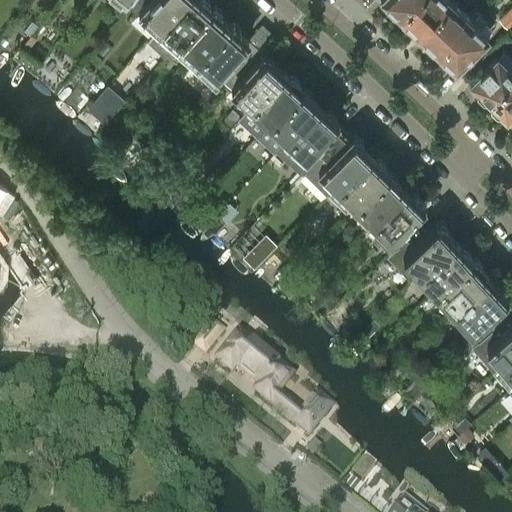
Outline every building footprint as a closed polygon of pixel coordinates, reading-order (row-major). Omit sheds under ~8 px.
[(112,0),(113,3),(113,6),(114,9),(115,11),(117,14),(119,16),(128,6),(132,0),(112,0)] [(156,26),(179,0),(132,0),(128,6),(135,11),(137,9),(156,26)] [(179,0),(156,26),(174,42),(210,3),(208,2),(208,0),(179,0)] [(410,0),(384,0),(388,3),(388,7),(392,11),(396,11),(398,13),(410,0)] [(410,0),(398,13),(400,14),(400,19),(404,23),(408,23),(417,31),(446,0),(410,0)] [(451,0),(446,0),(417,31),(425,39),(425,43),(429,47),(433,47),(436,49),(468,15),(451,0)] [(211,5),(210,3),(174,42),(193,59),(228,20),(220,13),(221,10),(214,4),(211,5)] [(507,26),(511,21),(511,3),(498,18),(507,26)] [(454,67),(487,34),(492,29),(486,23),(488,21),(475,8),(468,15),(436,49),(437,50),(437,54),(442,58),(446,58),(454,67)] [(228,20),(193,59),(212,76),(215,73),(222,80),(253,47),(245,40),(247,37),(239,30),(239,27),(233,21),(230,22),(228,20)] [(253,47),(222,80),(248,104),(282,68),(273,61),(274,58),(271,54),(266,51),(264,52),(262,50),(260,53),(253,47)] [(486,97),(487,99),(511,73),(511,57),(502,47),(469,80),(475,87),(475,91),(481,97),(486,97)] [(289,75),(282,68),(248,104),(267,121),(300,85),(298,83),(299,81),(296,77),(291,74),(289,75)] [(511,73),(487,99),(489,100),(489,105),(495,111),(499,111),(506,117),(511,110),(511,73)] [(106,85),(87,106),(104,121),(123,100),(106,85)] [(301,86),(300,85),(267,121),(285,137),(318,102),(311,94),(311,92),(308,88),(303,85),(301,86)] [(301,170),(302,169),(314,157),(341,129),(334,122),(337,119),(335,117),(335,114),(332,111),(328,108),(326,109),(318,102),(285,137),(276,147),(301,170)] [(223,117),(230,124),(239,114),(232,108),(223,117)] [(317,167),(348,136),(341,129),(314,157),(302,169),(326,194),(328,192),(335,185),(317,167)] [(335,185),(369,150),(362,143),(363,141),(359,137),(355,133),(353,134),(351,133),(348,136),(317,167),(335,185)] [(369,150),(335,185),(328,192),(345,210),(353,202),(387,168),(386,167),(387,165),(383,160),(379,157),(377,158),(369,150)] [(388,169),(387,168),(353,202),(371,220),(405,186),(397,178),(398,176),(395,172),(390,168),(388,169)] [(398,229),(417,210),(423,204),(421,202),(422,200),(419,196),(414,192),(412,193),(405,186),(371,220),(389,238),(398,229)] [(404,236),(424,217),(417,210),(398,229),(404,236)] [(411,242),(431,223),(424,217),(404,236),(411,242)] [(409,279),(418,270),(454,237),(447,229),(448,227),(445,222),(440,219),(438,220),(437,218),(431,223),(411,242),(404,236),(386,253),(409,279)] [(266,233),(259,240),(268,249),(275,242),(266,233)] [(461,244),(454,237),(418,270),(435,288),(471,255),(470,254),(471,252),(468,247),(463,243),(461,244)] [(471,255),(435,288),(453,307),(489,274),(481,266),(482,264),(479,259),(474,255),(472,256),(471,255)] [(292,283),(302,272),(293,264),(288,269),(284,275),(292,283)] [(284,275),(288,269),(283,265),(277,271),(282,277),(284,275)] [(487,325),(509,305),(501,296),(506,292),(504,290),(505,289),(502,284),(497,280),(495,281),(489,274),(453,307),(470,325),(460,335),(467,343),(471,340),(487,325)] [(329,294),(321,302),(327,309),(335,301),(329,294)] [(492,368),(501,360),(511,350),(511,308),(509,305),(487,325),(471,340),(472,341),(470,343),(492,368)] [(207,359),(228,334),(214,323),(194,348),(207,359)] [(290,378),(261,354),(238,336),(216,362),(230,373),(235,367),(244,375),(259,387),(255,393),(294,425),(293,427),(308,440),(334,409),(315,393),(299,412),(285,401),(283,403),(275,396),(290,378)] [(511,372),(511,350),(501,360),(511,372)] [(414,379),(404,388),(410,395),(420,385),(414,379)] [(463,414),(452,423),(459,431),(470,422),(463,414)] [(364,489),(377,473),(360,458),(347,475),(364,489)] [(421,511),(404,498),(392,511),(421,511)]
